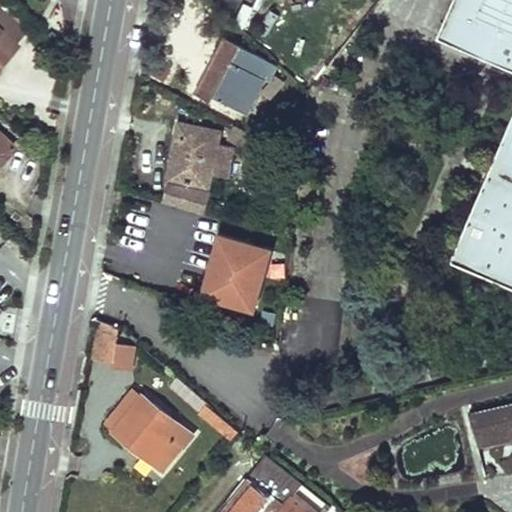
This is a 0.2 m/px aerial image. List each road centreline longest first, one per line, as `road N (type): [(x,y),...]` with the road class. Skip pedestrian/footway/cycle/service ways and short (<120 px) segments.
road 1 (secondary): [(23,511),(112,0)]
road 2 (unknown): [(267,417),(304,435),(364,439),(511,383)]
road 3 (unknown): [(267,417),(193,478),(174,511)]
